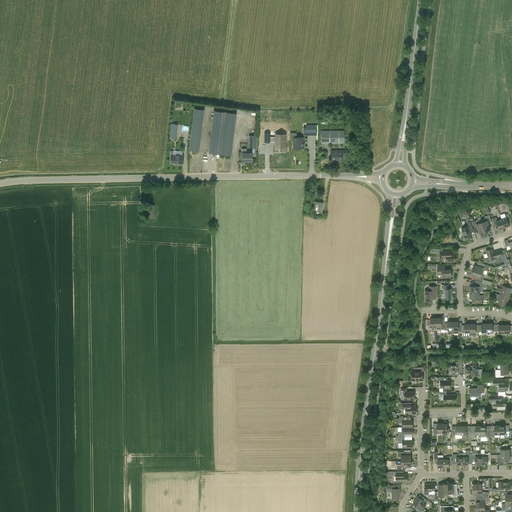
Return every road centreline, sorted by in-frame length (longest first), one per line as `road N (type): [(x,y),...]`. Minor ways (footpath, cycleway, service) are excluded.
road 1 (tertiary): [(0,184),(381,178)]
road 2 (tertiary): [(356,511),(394,196)]
road 3 (secondary): [(398,163),(421,0)]
